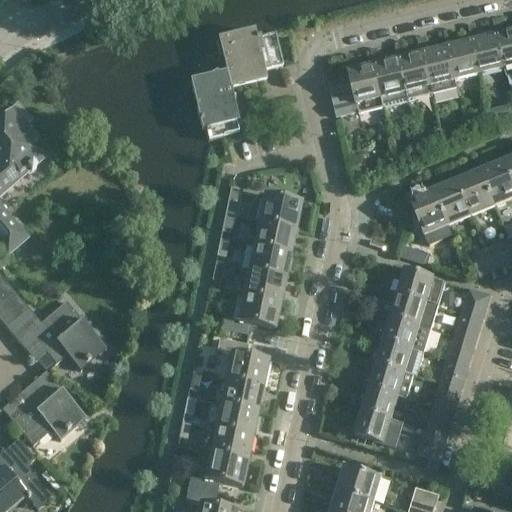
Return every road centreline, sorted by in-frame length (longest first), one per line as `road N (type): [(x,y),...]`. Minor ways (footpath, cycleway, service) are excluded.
road 1 (residential): [(339,212),(310,76),(313,47),(499,0)]
road 2 (residential): [(279,511),(339,212)]
road 3 (residential): [(339,212),(511,143)]
